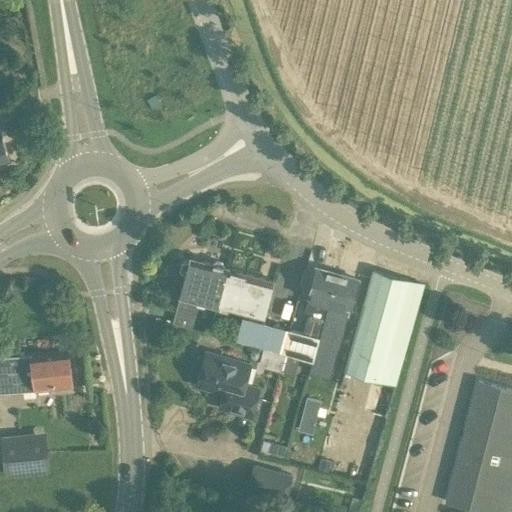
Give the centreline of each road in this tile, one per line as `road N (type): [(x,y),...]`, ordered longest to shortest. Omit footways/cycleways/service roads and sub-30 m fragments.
road 1 (tertiary): [(250,145),(382,240),(511,291)]
road 2 (secondary): [(126,511),(98,250)]
road 3 (secondary): [(91,161),(64,0)]
road 4 (unclassified): [(250,145),(197,0)]
